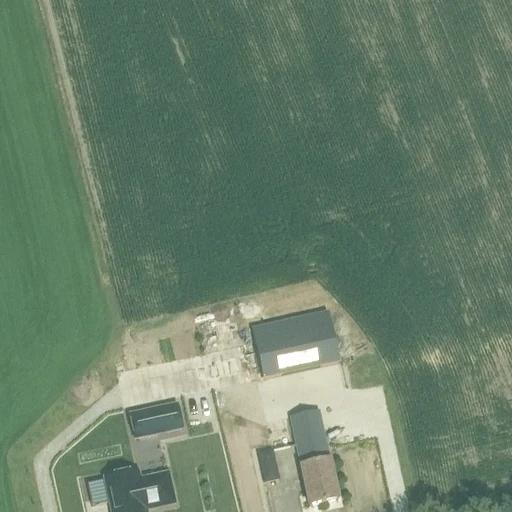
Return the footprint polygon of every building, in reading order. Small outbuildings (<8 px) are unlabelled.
[(262,382),(339,365),(328,314),(251,331),(262,382)] [(145,383),(173,381),(172,371),(144,373),(145,383)] [(176,406),(129,416),(134,439),(181,429),(176,406)] [(291,419),(309,509),(338,503),(319,414),(291,419)] [(136,472),(105,479),(112,511),(144,511),(144,510),(173,504),(167,475),(148,479),(138,481),(136,472)]
